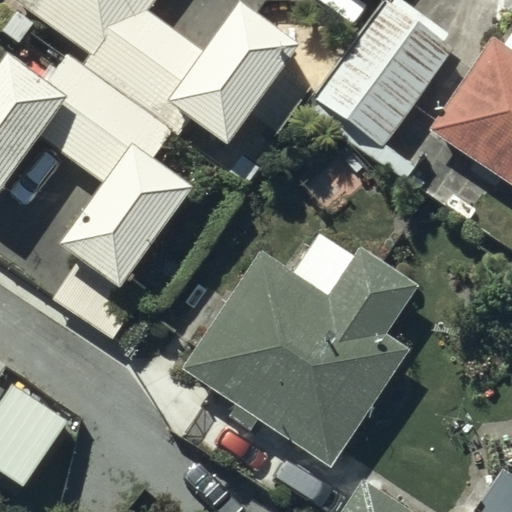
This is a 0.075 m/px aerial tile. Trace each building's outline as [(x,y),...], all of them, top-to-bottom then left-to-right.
[(148,0),(20,0),(87,47),(79,57),(64,46),(46,70),(1,37),(0,38),(0,175),(34,128),(95,171),(53,230),(117,276),(191,172),(156,147),(172,124),(155,112),(170,91),(225,130),(297,30),(254,0),(226,0),(198,40),(146,3),(148,0)] [(376,0),(311,91),(380,140),(450,41),(443,36),(449,28),(410,0),(376,0)] [(511,23),(504,35),(490,25),(425,122),(511,180),(511,23)] [(327,286),(259,241),(180,361),(236,398),(228,410),(250,425),(258,412),(328,460),(408,341),(383,324),(415,276),(359,239),(327,286)] [(425,511),(364,471),(336,511),(511,511),(511,466),(501,459),(471,504),(483,511),(425,511)]
